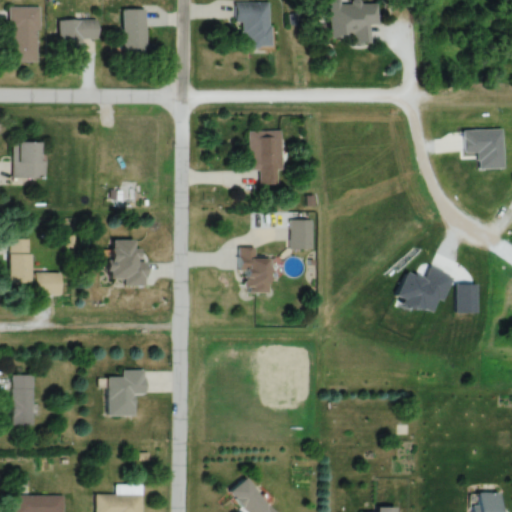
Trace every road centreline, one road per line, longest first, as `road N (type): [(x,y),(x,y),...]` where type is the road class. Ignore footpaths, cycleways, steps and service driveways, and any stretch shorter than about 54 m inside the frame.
road 1 (residential): [(175,511),(182,0)]
road 2 (residential): [(409,96),(0,101)]
road 3 (residential): [(177,336),(0,335)]
